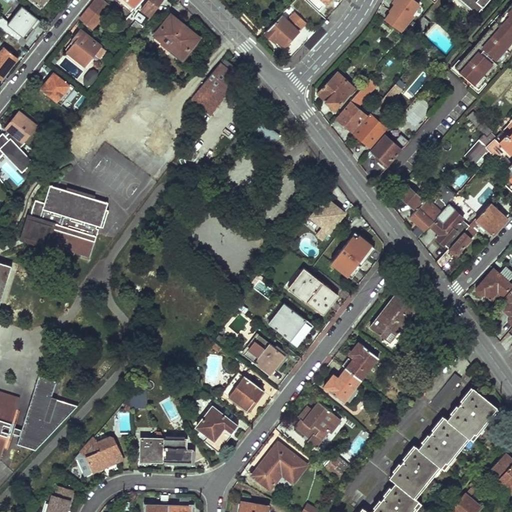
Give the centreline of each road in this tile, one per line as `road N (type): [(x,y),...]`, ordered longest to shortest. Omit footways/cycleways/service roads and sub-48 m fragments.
road 1 (residential): [(404,244),(210,492)]
road 2 (unknown): [(120,127),(143,151),(167,159),(179,138),(178,105),(230,31)]
road 3 (secondary): [(285,91),(404,244)]
road 4 (residential): [(210,492),(193,482),(119,483),(87,511)]
road 5 (residential): [(0,104),(81,0)]
road 6 (secondary): [(198,0),(285,91)]
road 7 (unknown): [(365,193),(449,102)]
road 8 (tertiary): [(285,91),(364,0)]
